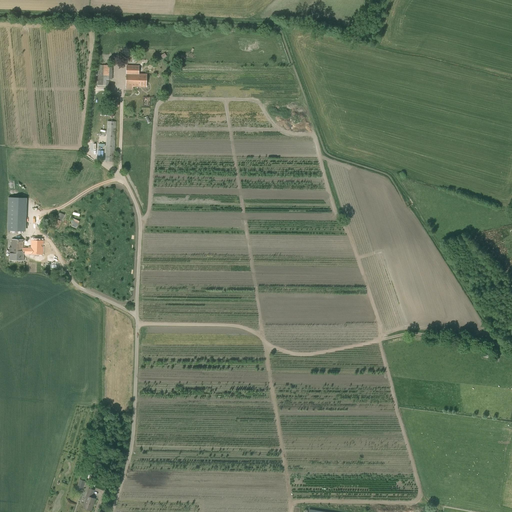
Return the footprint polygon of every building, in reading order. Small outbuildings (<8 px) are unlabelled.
[(103,85),(108,86),(108,79),(112,80),(112,69),(112,66),(103,65),(98,65),(98,74),(97,74),(98,75),(98,76),(97,76),(97,77),(98,77),(98,79),(97,79),(98,79),(98,82),(97,82),(97,83),(98,83),(98,86),(103,85)] [(146,87),(146,75),(138,75),(138,67),(127,67),(126,86),(146,87)] [(114,162),(116,122),(107,121),(105,162),(114,162)] [(26,231),(27,198),(8,197),(7,231),(26,231)] [(73,223),(72,226),(77,228),(80,221),(72,218),(71,222),(73,223)] [(23,261),(24,254),(43,255),(43,241),(31,240),(31,248),(23,248),(23,240),(11,239),(11,248),(9,248),(9,254),(10,254),(10,260),(23,261)] [(86,496),(87,496),(83,508),(91,511),(95,499),(91,498),(94,491),(89,489),(86,496)]
